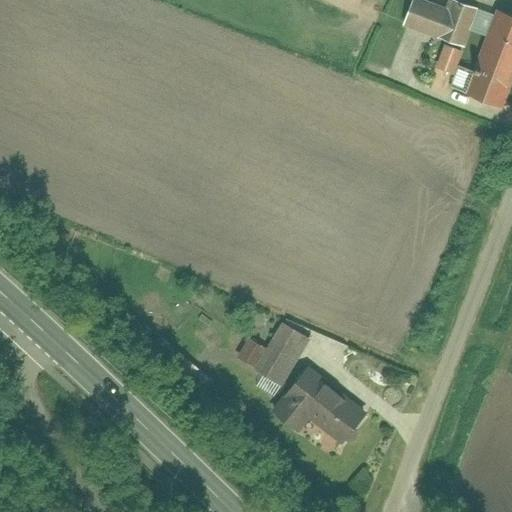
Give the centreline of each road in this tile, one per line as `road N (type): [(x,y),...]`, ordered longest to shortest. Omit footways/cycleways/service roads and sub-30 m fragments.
road 1 (unclassified): [(385,500),(511,184)]
road 2 (primary): [(232,511),(41,326)]
road 3 (unclassified): [(98,511),(24,394),(21,358),(41,326)]
